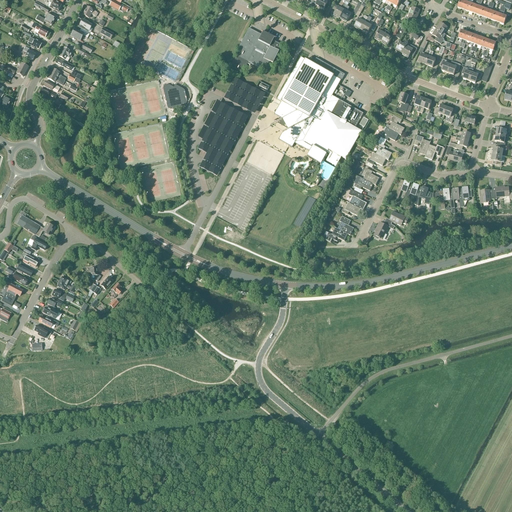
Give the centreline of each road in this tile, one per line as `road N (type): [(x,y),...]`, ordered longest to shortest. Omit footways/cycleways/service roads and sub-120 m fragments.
road 1 (residential): [(263,0),(406,78),(488,108)]
road 2 (secondary): [(285,285),(377,281),(511,245)]
road 3 (unclassified): [(319,435),(373,376),(511,336)]
road 4 (tertiary): [(319,435),(258,376),(281,320),(285,285)]
road 5 (residential): [(357,240),(397,164),(440,176),(472,172)]
road 6 (secondary): [(39,167),(154,238)]
road 7 (residential): [(14,335),(74,231)]
